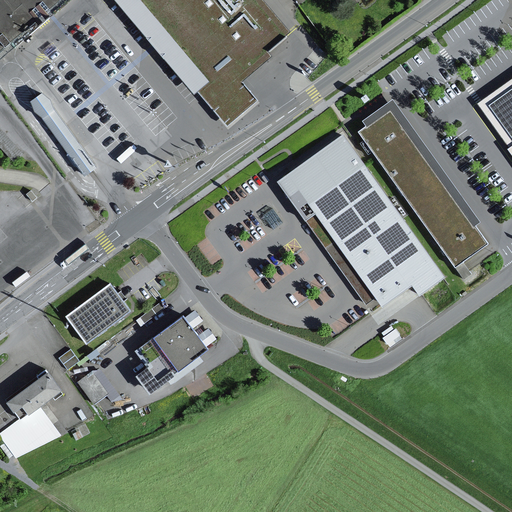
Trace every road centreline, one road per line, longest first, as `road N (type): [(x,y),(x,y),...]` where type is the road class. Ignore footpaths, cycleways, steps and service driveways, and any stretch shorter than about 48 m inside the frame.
road 1 (secondary): [(0,324),(445,0)]
road 2 (track): [(487,511),(282,377),(255,351),(261,333)]
road 3 (unknown): [(42,307),(117,402),(115,414),(95,427)]
road 4 (unknown): [(0,268),(69,206),(91,254)]
